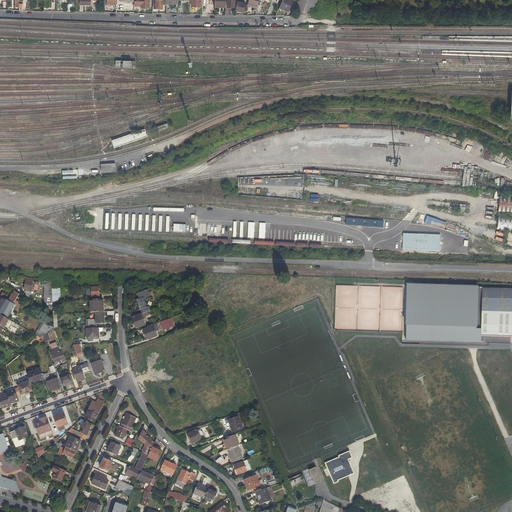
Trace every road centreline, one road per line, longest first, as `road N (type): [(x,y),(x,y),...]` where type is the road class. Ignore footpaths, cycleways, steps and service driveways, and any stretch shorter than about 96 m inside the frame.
road 1 (residential): [(0,13),(298,21),(312,0)]
road 2 (residential): [(244,511),(227,484),(167,441),(127,378)]
road 3 (residential): [(67,511),(127,378)]
road 4 (residential): [(0,422),(127,378)]
